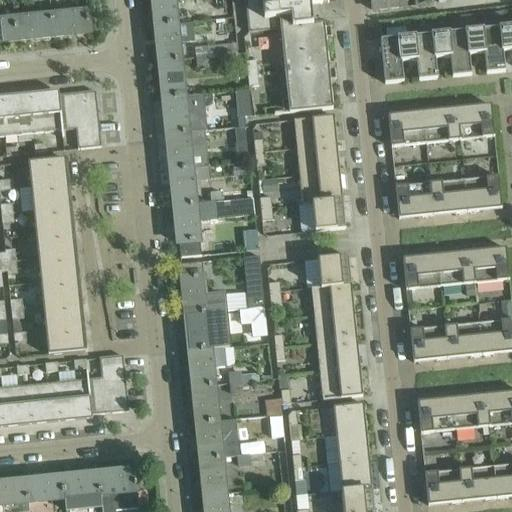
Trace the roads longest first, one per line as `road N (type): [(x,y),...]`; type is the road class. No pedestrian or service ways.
road 1 (residential): [(356,14),(406,511)]
road 2 (residential): [(169,439),(129,58)]
road 3 (residential): [(0,456),(169,439)]
road 4 (unknown): [(511,94),(363,102)]
road 5 (residential): [(129,58),(0,72)]
